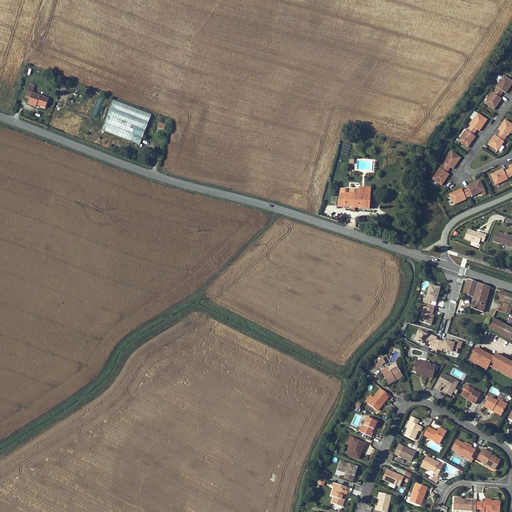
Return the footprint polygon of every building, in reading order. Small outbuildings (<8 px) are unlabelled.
[(497,88),(495,90),(501,94),(503,92),(505,93),(511,85),(511,83),(511,81),(504,76),(496,87),(497,88)] [(26,95),(31,97),(29,104),(36,107),(38,103),(39,104),(39,105),(45,108),(49,99),(32,93),(34,87),(30,86),(26,95)] [(501,94),(495,90),(493,94),(492,93),(485,104),(493,110),(496,106),(502,99),(499,97),(501,94)] [(139,144),(151,114),(114,100),(102,130),(139,144)] [(470,124),(468,127),(475,132),(477,129),(479,131),(487,119),(477,113),(470,124)] [(498,134),(506,139),(507,136),(508,137),(511,130),(511,125),(504,120),(498,130),(500,131),(498,134)] [(475,132),(468,127),(466,130),(458,141),(467,147),(470,144),(475,136),(473,135),(475,132)] [(504,141),(506,139),(498,134),(496,136),(494,135),(490,141),(488,145),(498,151),(504,142),(504,141)] [(444,162),(442,166),(449,170),(451,167),(453,169),(458,161),(461,157),(451,151),(443,162),(444,162)] [(449,170),(442,166),(440,168),(440,167),(432,179),(441,185),(442,183),(449,174),(447,173),(449,170)] [(507,179),(511,178),(507,170),(504,171),(503,169),(494,173),(490,175),(496,185),(508,180),(507,179)] [(465,190),(469,198),(472,197),(485,192),(480,180),(467,186),(468,188),(465,190)] [(370,196),(358,195),(358,189),(350,189),(349,194),(346,194),(344,206),(352,207),(354,207),(369,209),(370,196)] [(466,199),(469,198),(465,190),(462,191),(461,189),(452,194),(449,195),(454,205),(466,200),(466,199)] [(344,206),(346,194),(340,194),(338,206),(344,206)] [(464,237),(478,242),(479,239),(482,240),(485,233),(482,232),(481,233),(475,231),(467,228),(464,237)] [(491,239),(510,246),(511,241),(511,233),(511,234),(510,235),(506,234),(504,233),(495,230),(491,239)] [(463,294),(474,298),(478,283),(467,279),(463,294)] [(470,308),(482,312),(490,288),(490,287),(478,283),(474,298),(471,306),(470,308)] [(427,295),(425,294),(423,302),(436,306),(441,287),(430,284),(427,295)] [(504,301),(511,303),(511,294),(500,290),(497,300),(503,302),(504,301)] [(419,321),(431,325),(437,306),(428,304),(427,307),(424,306),(419,321)] [(511,307),(504,305),(501,312),(510,315),(511,308),(511,307)] [(511,331),(511,329),(492,319),(487,327),(509,338),(511,331)] [(418,329),(414,339),(456,357),(462,342),(456,339),(454,344),(418,329)] [(511,360),(495,353),(494,356),(476,347),(469,361),(487,370),(489,367),(511,378),(511,360)] [(416,360),(413,371),(417,372),(423,374),(423,376),(432,378),(436,366),(416,360)] [(389,384),(395,381),(395,379),(402,375),(397,367),(390,371),(388,367),(385,369),(381,371),(389,384)] [(446,375),(443,373),(435,388),(440,390),(443,385),(445,386),(443,391),(451,395),(459,381),(455,379),(452,380),(447,378),(446,375)] [(467,385),(462,394),(469,398),(468,400),(475,404),(481,394),(474,390),(474,389),(467,385)] [(381,389),(373,398),(368,404),(376,410),(381,404),(382,405),(390,396),(381,389)] [(498,400),(497,401),(489,397),(484,406),(492,411),(493,409),(502,414),(507,405),(506,404),(502,402),(498,400)] [(368,416),(363,428),(361,433),(372,437),(373,434),(372,433),(374,427),(377,421),(368,416)] [(409,421),(411,422),(408,428),(404,436),(414,440),(420,426),(417,425),(419,420),(411,417),(409,421)] [(439,427),(437,432),(428,427),(423,435),(440,445),(447,432),(439,427)] [(367,444),(354,438),(350,446),(347,454),(358,459),(362,451),(363,451),(367,444)] [(475,450),(471,448),(464,444),(457,440),(452,449),(458,452),(466,456),(465,458),(466,458),(465,460),(469,462),(471,458),(475,450)] [(415,453),(399,444),(395,453),(399,455),(405,458),(404,459),(411,462),(415,453)] [(492,454),(483,449),(477,459),(485,464),(485,465),(489,467),(490,465),(496,468),(500,460),(494,457),(493,459),(491,458),(492,456),(491,455),(492,454)] [(443,466),(426,456),(420,466),(427,470),(427,469),(430,470),(434,472),(433,474),(437,476),(443,466)] [(353,481),(358,467),(341,461),(339,469),(347,471),(346,473),(345,478),(353,481)] [(396,474),(387,470),(382,479),(396,485),(396,484),(400,485),(404,477),(400,476),(399,477),(395,476),(396,474)] [(323,471),(320,478),(327,480),(329,473),(323,471)] [(333,487),(337,489),(334,497),(332,503),(342,507),(347,492),(345,491),(347,487),(333,482),(331,487),(333,487)] [(419,505),(421,498),(423,499),(427,488),(416,483),(409,502),(419,505)] [(378,506),(376,506),(375,510),(382,511),(387,511),(391,495),(381,493),(379,500),(378,506)] [(457,499),(453,499),(453,509),(476,511),(476,509),(476,503),(477,501),(457,499)] [(480,511),(484,511),(485,511),(489,511),(494,511),(499,511),(501,502),(491,501),(485,501),(485,503),(476,503),(476,509),(481,509),(480,511)]
